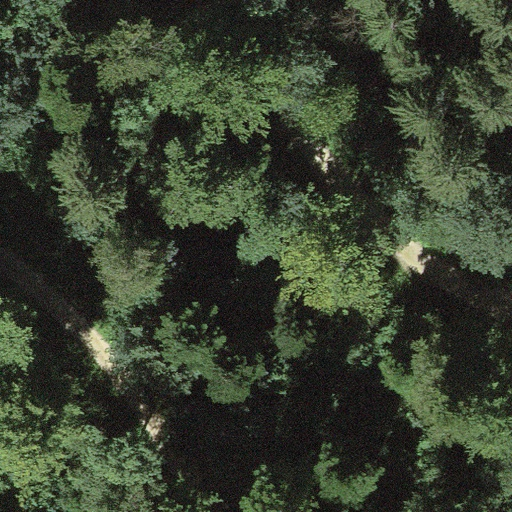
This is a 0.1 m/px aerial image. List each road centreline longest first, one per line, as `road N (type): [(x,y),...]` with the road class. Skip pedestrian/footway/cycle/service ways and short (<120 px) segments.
road 1 (track): [(207,0),(294,140),(401,255),(465,302)]
road 2 (track): [(208,511),(129,385),(52,296),(0,252)]
